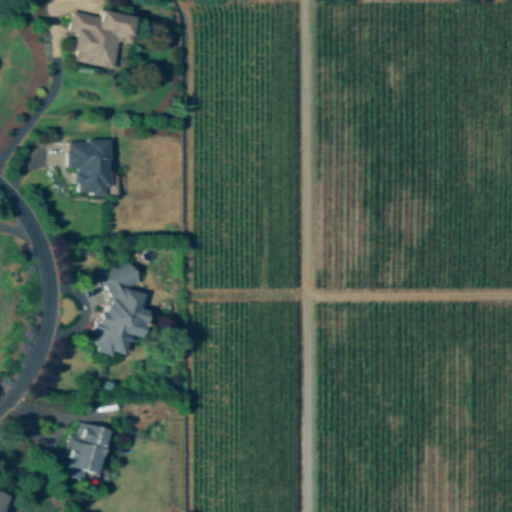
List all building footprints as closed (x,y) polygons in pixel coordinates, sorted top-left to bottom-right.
[(109,70),(114,43),(128,45),(132,18),(97,12),(97,17),(69,13),(66,32),(73,33),(68,63),(109,70)] [(104,140),(66,138),(64,193),(102,194),(104,140)] [(139,295),(125,259),(94,271),(93,274),(101,296),(87,345),(89,350),(112,356),(119,354),(124,338),(132,335),(140,305),(138,298),(139,295)] [(67,435),(59,469),(91,476),(102,429),(78,423),(74,437),(67,435)] [(0,511),(9,495),(0,490),(0,511)]
